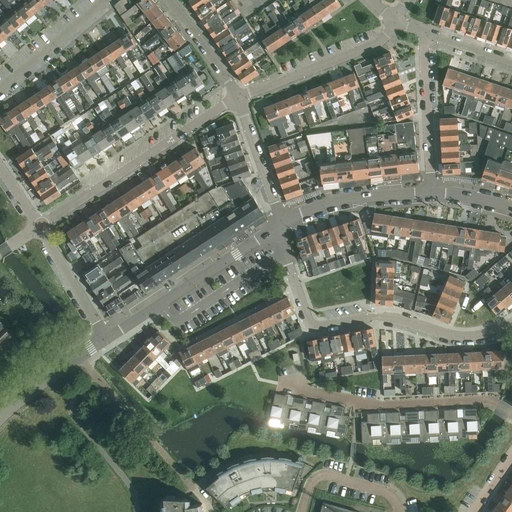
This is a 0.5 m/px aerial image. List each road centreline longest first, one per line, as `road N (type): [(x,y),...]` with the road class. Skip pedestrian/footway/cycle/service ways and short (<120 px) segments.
road 1 (residential): [(281,222),(312,326),(384,317),(476,337),(511,323)]
road 2 (residential): [(511,414),(491,402),(371,405),(282,387)]
road 3 (residential): [(40,225),(236,97)]
road 4 (residential): [(104,338),(281,222)]
road 5 (residential): [(236,97),(339,59),(382,39),(396,23)]
road 6 (residential): [(431,192),(424,33)]
road 7 (residential): [(281,222),(327,203),(431,192)]
road 8 (residential): [(108,0),(0,92)]
road 9 (residential): [(236,97),(281,222)]
road 10 (residential): [(399,511),(385,492),(323,476),(310,483),(302,511)]
road 11 (residential): [(0,417),(104,338)]
road 12 (residential): [(104,338),(40,225)]
